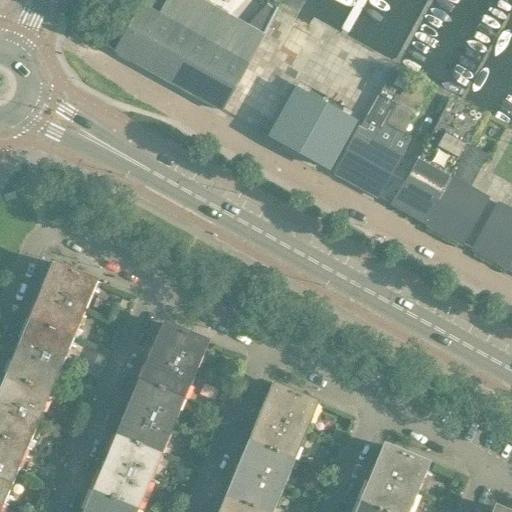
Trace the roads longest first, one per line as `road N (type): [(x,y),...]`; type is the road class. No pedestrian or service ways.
road 1 (residential): [(511,293),(92,59)]
road 2 (secondary): [(511,370),(91,138)]
road 3 (residential): [(58,511),(154,282)]
road 4 (residential): [(0,323),(32,247),(48,233),(64,232),(154,282)]
road 5 (residential): [(195,511),(266,342)]
road 6 (residential): [(376,404),(487,468)]
road 7 (residential): [(154,282),(266,342)]
road 8 (residential): [(266,342),(376,404)]
